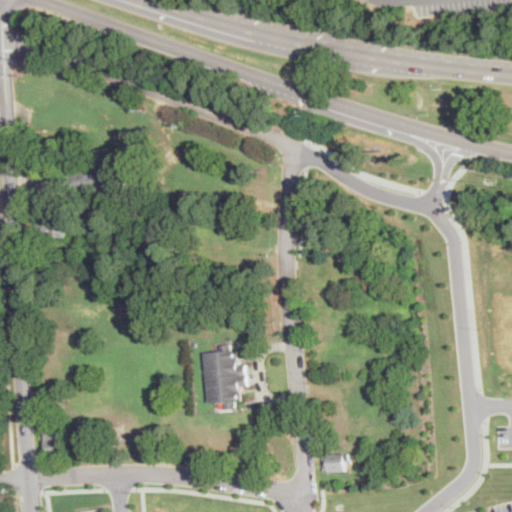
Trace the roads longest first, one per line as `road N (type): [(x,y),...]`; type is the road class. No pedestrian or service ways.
road 1 (residential): [(6,0),(34,511)]
road 2 (primary): [(38,0),(316,95),(511,151)]
road 3 (primary): [(511,72),(391,60),(140,0)]
road 4 (primary): [(453,68),(397,72),(306,57),(114,0)]
road 5 (residential): [(302,151),(291,180),(287,274),(308,490)]
road 6 (residential): [(3,36),(317,159)]
road 7 (residential): [(308,490),(161,473),(0,478)]
